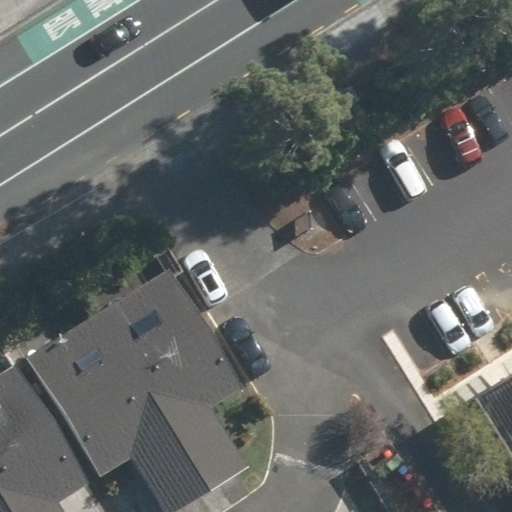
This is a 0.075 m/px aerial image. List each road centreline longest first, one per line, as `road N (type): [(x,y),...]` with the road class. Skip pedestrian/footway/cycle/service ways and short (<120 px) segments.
road 1 (residential): [(277,511),(310,470),(306,367),(130,57)]
road 2 (secondary): [(0,135),(130,57)]
